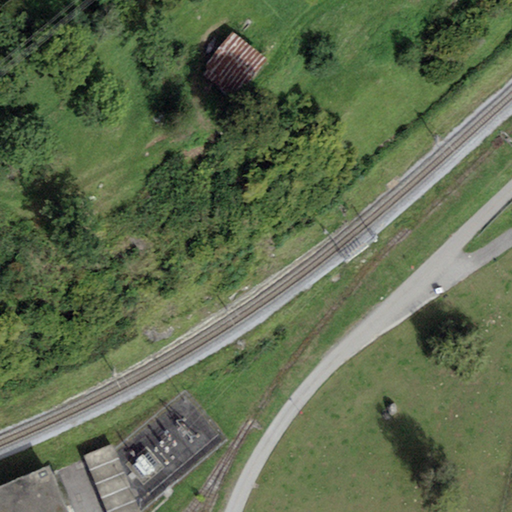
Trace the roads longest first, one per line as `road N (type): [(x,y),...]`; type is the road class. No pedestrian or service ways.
road 1 (track): [(239,511),(255,467),(321,375),(511,195)]
road 2 (track): [(370,329),(511,236)]
